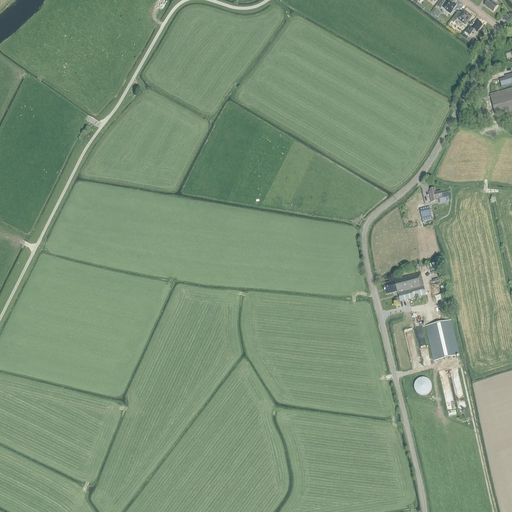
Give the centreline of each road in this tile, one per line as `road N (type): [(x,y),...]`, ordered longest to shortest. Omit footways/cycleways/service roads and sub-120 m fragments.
road 1 (tertiary): [(424,511),(363,233),(430,161),(498,28)]
road 2 (unclassified): [(0,319),(88,143),(167,16),(186,0)]
